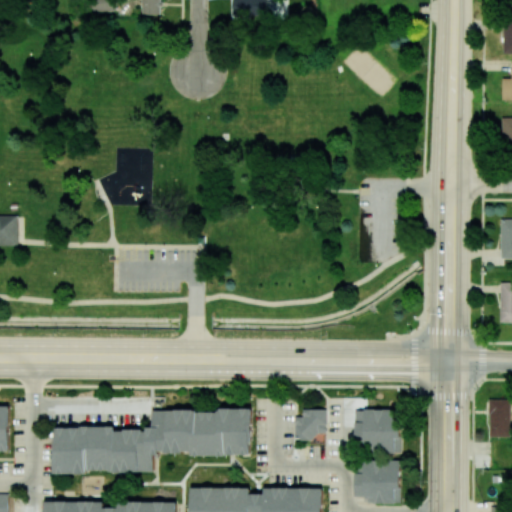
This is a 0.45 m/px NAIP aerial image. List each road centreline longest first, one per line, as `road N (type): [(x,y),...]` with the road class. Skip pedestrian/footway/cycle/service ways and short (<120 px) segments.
road 1 (secondary): [(470,361),(450,348),(0,344)]
road 2 (secondary): [(0,369),(450,370)]
road 3 (secondary): [(450,348),(452,0)]
road 4 (secondary): [(451,511),(450,370)]
